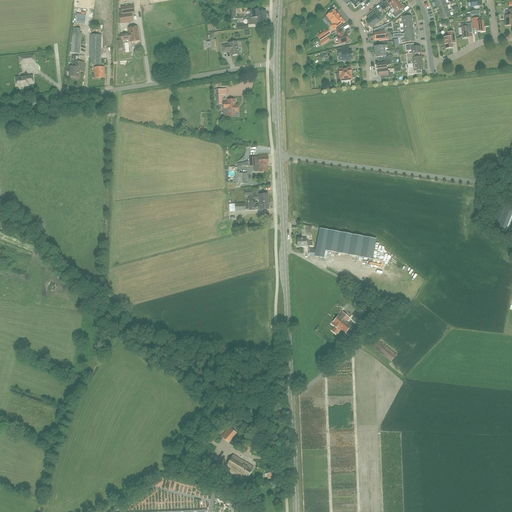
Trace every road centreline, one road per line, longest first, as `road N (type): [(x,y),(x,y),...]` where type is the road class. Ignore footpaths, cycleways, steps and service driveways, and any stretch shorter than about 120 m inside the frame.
road 1 (tertiary): [(295,511),(276,61)]
road 2 (unclassified): [(0,110),(276,61)]
road 3 (track): [(290,394),(393,314),(321,267)]
